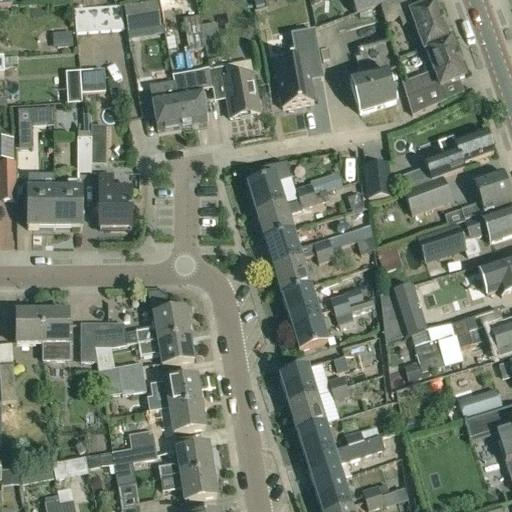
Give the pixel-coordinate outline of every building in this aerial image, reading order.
[(9,0),(0,0),(0,9),(10,9),(9,0)] [(350,0),(356,15),(380,7),(386,4),(383,0),(350,0)] [(413,25),(420,52),(449,41),(447,41),(433,4),(412,12),(407,0),(397,0),(386,4),(380,7),(385,24),(400,20),(402,28),(413,25)] [(127,36),(161,30),(156,4),(123,9),(127,36)] [(112,33),(123,32),(122,8),(110,9),(112,33)] [(112,33),(110,9),(98,10),(100,34),(112,33)] [(100,34),(98,10),(86,11),(88,35),(100,34)] [(88,35),(86,11),(75,12),(77,36),(88,35)] [(205,51),(199,19),(183,21),(188,54),(205,51)] [(272,68),(278,111),(309,107),(306,85),(320,83),(312,33),(300,35),(293,36),(288,37),(293,65),(272,68)] [(449,41),(420,52),(421,52),(423,51),(431,73),(399,85),(411,116),(445,101),(440,87),(463,78),(449,41)] [(359,115),(395,104),(385,71),(397,67),(390,43),(356,53),(361,67),(357,68),(360,79),(349,82),(359,115)] [(86,67),(108,66),(108,51),(86,52),(86,67)] [(230,121),(260,115),(252,74),(226,79),(224,70),(208,73),(211,85),(223,83),(230,121)] [(103,72),(92,73),(94,95),(105,94),(103,72)] [(181,130),(206,125),(196,72),(171,77),(175,98),(181,130)] [(66,105),(80,104),(77,73),(64,74),(66,105)] [(94,95),(92,73),(80,74),(82,96),(94,95)] [(0,99),(16,99),(15,84),(0,84),(0,99)] [(181,130),(175,98),(163,100),(161,88),(148,91),(157,134),(181,130)] [(32,151),(31,131),(17,131),(18,151),(32,151)] [(426,168),(431,182),(464,170),(462,165),(493,154),(492,150),(495,148),(492,140),(488,140),(486,132),(454,144),(452,140),(437,146),(441,157),(424,163),(426,168)] [(105,167),(105,138),(91,138),(91,141),(91,167),(105,167)] [(0,140),(0,162),(12,162),(11,140),(0,140)] [(91,175),(91,167),(91,141),(78,141),(77,175),(91,175)] [(0,205),(17,204),(15,165),(0,166),(0,205)] [(310,188),(281,197),(277,185),(291,180),(286,165),(262,170),(266,181),(246,188),(255,216),(313,197),(310,188)] [(365,168),(369,200),(391,197),(389,185),(383,186),(381,166),(365,168)] [(426,168),(397,179),(402,193),(431,182),(426,168)] [(464,221),(511,204),(511,201),(502,172),(473,182),(481,205),(461,211),(464,221)] [(130,231),(131,192),(112,191),(112,178),(100,178),(99,231),(130,231)] [(412,217),(451,203),(443,180),(404,195),(412,217)] [(55,190),(55,229),(83,229),(84,190),(81,190),(81,182),(68,182),(68,190),(55,190)] [(55,190),(28,190),(28,229),(55,229),(55,190)] [(293,234),(288,218),(301,214),(301,213),(316,208),(313,197),(255,216),(263,243),(293,234)] [(491,245),(511,237),(511,209),(465,225),(470,241),(488,235),(491,245)] [(419,242),(426,264),(464,252),(456,229),(419,242)] [(272,271),(302,261),(293,234),(263,243),(272,271)] [(312,248),(315,257),(331,253),(328,243),(312,248)] [(401,271),(394,250),(375,257),(383,277),(401,271)] [(331,253),(315,257),(318,268),(334,263),(331,253)] [(509,299),(511,298),(511,260),(480,271),(485,286),(502,281),(505,290),(506,290),(509,299)] [(272,271),(281,299),(311,289),(302,261),(272,271)] [(281,299),(290,326),(320,317),(311,289),(281,299)] [(403,341),(404,342),(427,335),(412,290),(379,300),(385,347),(403,341)] [(345,298),(329,303),(333,313),(348,308),(345,298)] [(348,308),(333,313),(338,329),(353,324),(348,308)] [(136,334),(137,346),(159,343),(190,339),(186,312),(153,318),(155,331),(136,334)] [(464,323),(464,324),(450,328),(457,352),(471,348),(468,336),(502,325),(498,312),(464,323)] [(42,346),(42,313),(15,314),(16,346),(42,346)] [(67,313),(42,313),(42,346),(43,346),(43,364),(68,364),(67,313)] [(328,344),(320,317),(290,326),(299,354),(328,344)] [(80,349),(94,349),(94,325),(80,325),(80,349)] [(112,325),(94,325),(94,349),(111,350),(112,325)] [(503,357),(511,353),(511,333),(497,339),(503,357)] [(161,369),(194,363),(190,339),(159,343),(137,346),(139,361),(159,357),(161,369)] [(402,343),(387,347),(389,357),(405,353),(402,343)] [(16,360),(15,344),(0,344),(1,361),(16,360)] [(80,349),(80,365),(97,365),(94,349),(80,349)] [(0,402),(0,405),(15,404),(13,367),(0,368),(0,402)] [(117,370),(98,373),(101,388),(120,385),(143,381),(140,367),(117,370)] [(408,384),(418,382),(413,367),(404,370),(408,384)] [(278,380),(287,408),(317,399),(308,370),(278,380)] [(148,415),(168,411),(201,406),(196,380),(164,386),(166,397),(146,401),(148,415)] [(342,380),(327,385),(330,395),(346,390),(342,380)] [(120,385),(101,388),(103,400),(122,397),(145,394),(143,381),(120,385)] [(349,400),(346,390),(330,395),(333,405),(349,400)] [(501,410),(495,393),(457,405),(463,422),(501,410)] [(287,408),(295,436),(325,426),(317,399),(287,408)] [(205,431),(201,406),(168,411),(172,436),(205,431)] [(511,408),(463,424),(470,445),(496,437),(511,489),(511,408)] [(304,463),(334,453),(325,426),(295,436),(304,463)] [(128,437),(131,451),(154,448),(151,433),(128,437)] [(344,440),(347,449),(363,444),(360,435),(344,440)] [(342,481),(338,468),(384,454),(379,439),(363,444),(347,449),(334,453),(304,463),(312,490),(342,481)] [(133,465),(156,461),(154,448),(131,451),(133,465)] [(212,474),(208,448),(176,453),(178,468),(158,472),(160,482),(212,474)] [(57,479),(68,478),(67,467),(55,469),(57,479)] [(184,504),(216,498),(212,474),(160,482),(162,494),(182,491),(184,504)] [(312,490),(319,511),(338,511),(351,508),(342,481),(312,490)] [(365,505),(380,500),(377,490),(362,495),(365,505)] [(376,511),(383,510),(380,500),(365,505),(367,511),(376,511)] [(133,505),(134,511),(157,511),(156,501),(133,505)] [(60,511),(59,506),(57,506),(57,503),(43,506),(44,511),(60,511)] [(60,511),(72,511),(71,503),(59,506),(60,511)]
